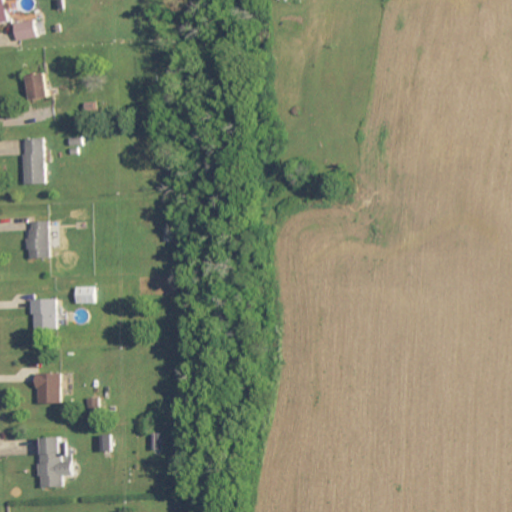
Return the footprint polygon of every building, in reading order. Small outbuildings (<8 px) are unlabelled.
[(0,0),(0,27),(17,23),(11,0),(0,0)] [(23,43),(45,38),(40,20),(18,26),(23,43)] [(34,78),(38,103),(58,99),(53,75),(34,78)] [(54,185),(52,139),(30,140),(32,186),(54,185)] [(36,224),(37,260),(58,260),(57,223),(36,224)] [(84,305),(103,305),(102,288),(83,289),(84,305)] [(39,301),(39,331),(65,331),(65,301),(39,301)] [(68,375),(44,375),(45,405),(69,404),(68,375)] [(95,414),(106,414),(106,399),(95,400),(95,414)] [(47,489),(70,489),(69,477),(80,477),(80,462),(71,463),(70,439),(49,440),(49,456),(46,456),(47,489)]
